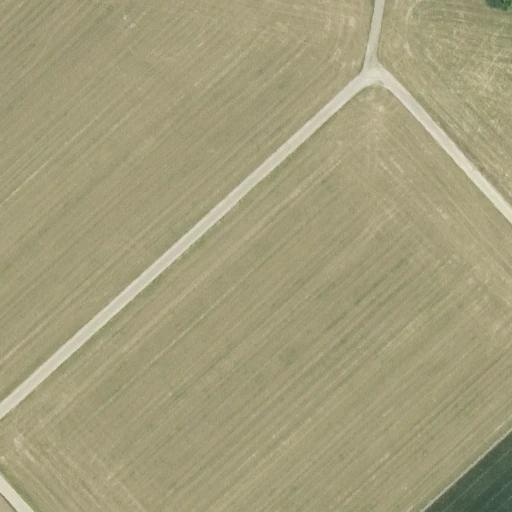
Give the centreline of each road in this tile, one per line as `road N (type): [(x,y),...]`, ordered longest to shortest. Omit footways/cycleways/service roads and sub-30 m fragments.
road 1 (track): [(0,409),(373,66)]
road 2 (track): [(373,66),(511,218)]
